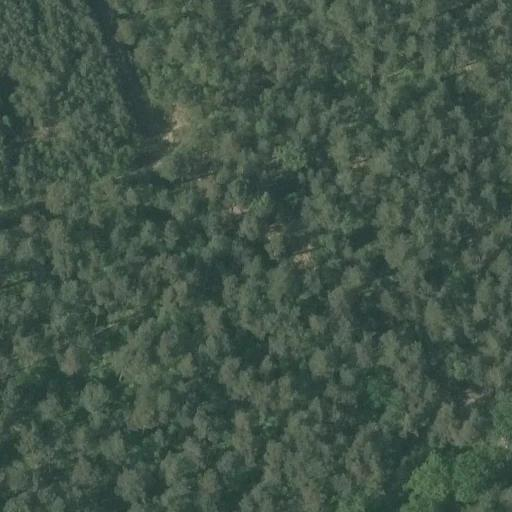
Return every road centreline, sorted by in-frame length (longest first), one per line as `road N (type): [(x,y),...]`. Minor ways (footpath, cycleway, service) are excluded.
road 1 (track): [(511,470),(494,429),(210,196),(168,181),(121,109),(90,0)]
road 2 (track): [(459,0),(494,429)]
